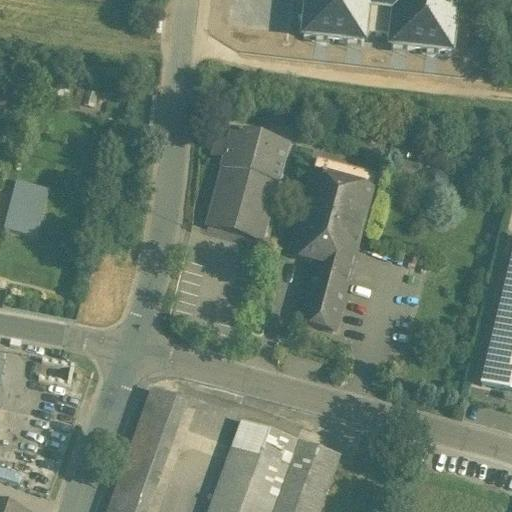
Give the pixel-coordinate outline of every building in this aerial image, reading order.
[(307,0),(303,41),(363,48),(364,36),(392,40),(391,51),(450,58),(456,0),(307,0)] [(288,149),(232,134),(228,147),(224,163),(221,173),(222,173),(206,231),(260,246),(276,188),(277,188),(288,149)] [(210,159),(224,163),(228,147),(214,143),(210,159)] [(375,179),(317,164),(291,260),(318,268),(348,276),(349,276),(375,179)] [(48,193),(16,185),(4,232),(36,240),(48,193)] [(511,260),(488,361),(511,366),(511,260)] [(348,276),(318,268),(302,327),(332,335),(348,276)] [(511,366),(488,361),(481,388),(504,394),(511,396),(511,366)] [(151,393),(108,511),(150,511),(188,406),(151,393)] [(511,396),(504,394),(502,402),(511,404),(511,396)] [(273,511),(298,445),(241,425),(209,511),(273,511)] [(298,445),(273,511),(321,511),(340,460),(298,445)]
